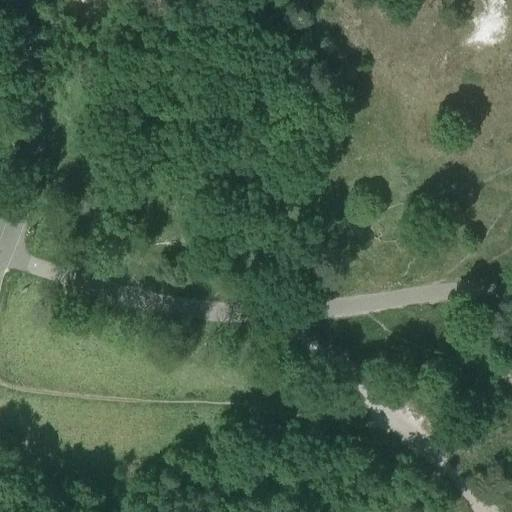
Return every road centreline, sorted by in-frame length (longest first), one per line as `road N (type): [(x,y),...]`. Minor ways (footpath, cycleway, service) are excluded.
road 1 (track): [(273,314),(128,294),(0,252)]
road 2 (unclassified): [(0,252),(35,151),(35,91),(19,0)]
road 3 (track): [(511,292),(432,290),(273,314)]
